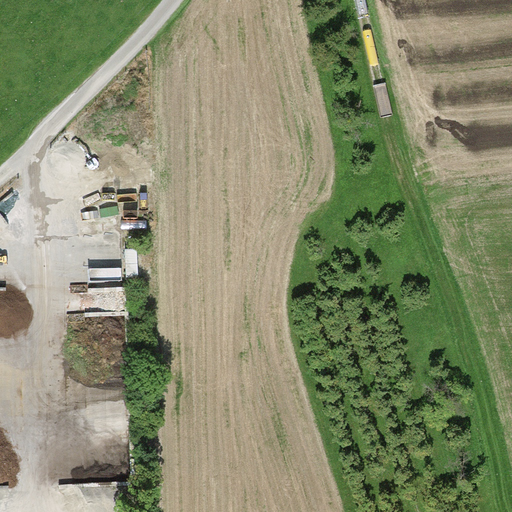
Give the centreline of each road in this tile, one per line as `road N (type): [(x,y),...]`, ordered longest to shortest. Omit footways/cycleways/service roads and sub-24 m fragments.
road 1 (track): [(360,0),(387,125),(453,277),(499,436),(511,511)]
road 2 (unclassified): [(170,0),(133,50),(31,149)]
